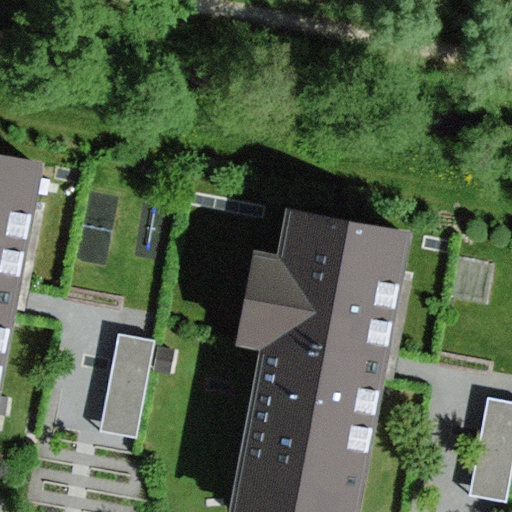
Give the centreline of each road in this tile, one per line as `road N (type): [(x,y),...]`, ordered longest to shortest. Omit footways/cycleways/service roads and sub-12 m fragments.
road 1 (track): [(0,107),(88,131),(511,207)]
road 2 (track): [(511,64),(181,0)]
